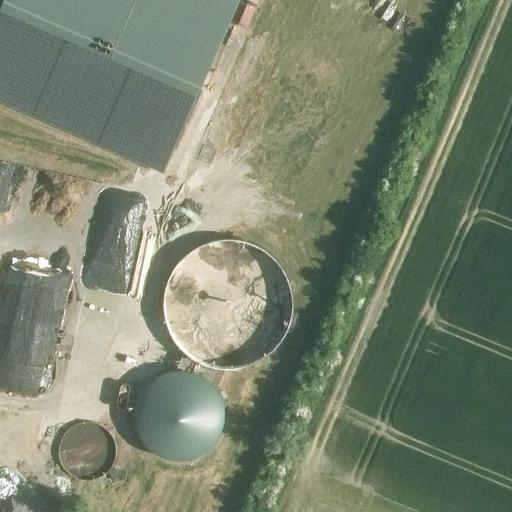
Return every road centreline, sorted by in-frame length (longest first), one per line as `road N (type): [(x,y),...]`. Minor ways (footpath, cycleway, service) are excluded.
road 1 (track): [(506,0),(298,489)]
road 2 (track): [(0,427),(46,410),(66,387),(101,236)]
